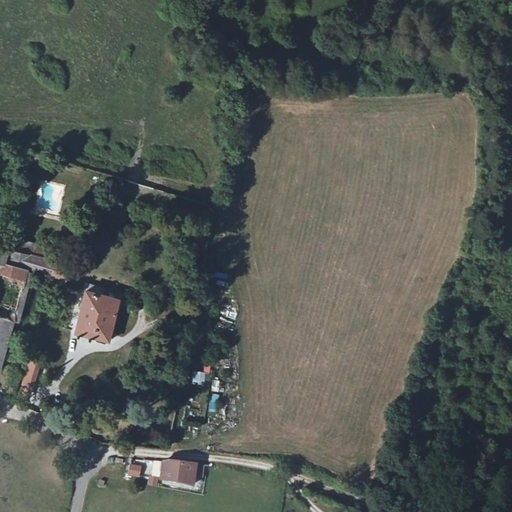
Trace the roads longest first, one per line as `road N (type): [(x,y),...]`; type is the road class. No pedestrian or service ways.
road 1 (track): [(87,452),(261,467),(384,511)]
road 2 (unclassified): [(76,511),(87,452),(0,402)]
